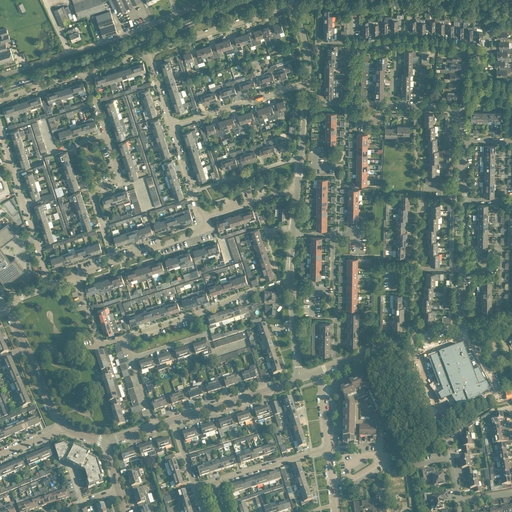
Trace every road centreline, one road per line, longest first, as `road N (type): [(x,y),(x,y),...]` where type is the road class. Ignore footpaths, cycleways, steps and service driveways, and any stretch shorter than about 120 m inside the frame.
road 1 (tertiary): [(0,90),(243,0)]
road 2 (unclassified): [(207,0),(0,75)]
road 3 (residential): [(0,132),(50,285)]
road 4 (residential): [(148,51),(292,5)]
road 5 (residential): [(318,371),(462,326)]
road 6 (residential): [(171,125),(307,83)]
road 7 (residential): [(195,489),(328,448)]
road 8 (residential): [(352,104),(357,46),(406,38),(436,43)]
road 9 (residential): [(64,427),(6,304)]
road 10 (residential): [(173,420),(299,378)]
road 11 (residential): [(330,465),(379,454),(412,465),(450,457)]
